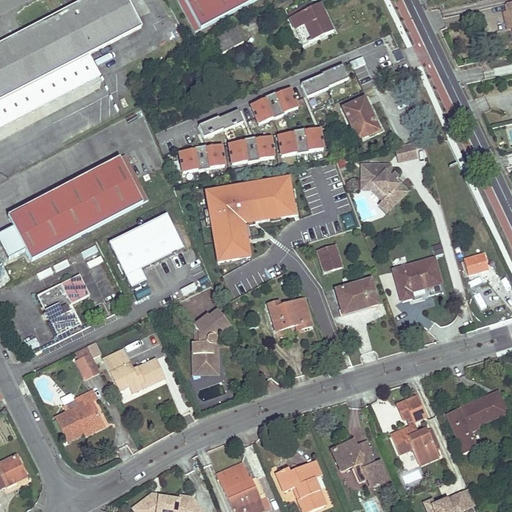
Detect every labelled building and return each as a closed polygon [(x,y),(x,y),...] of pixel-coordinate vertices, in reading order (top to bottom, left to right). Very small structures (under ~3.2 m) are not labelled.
[(8,40),(0,44),(0,100),(86,57),(142,28),(127,0),(85,0),(74,6),(26,31),(8,40)] [(176,0),(196,35),(259,0),(176,0)] [(290,19),(303,47),(333,33),(322,10),(317,13),(315,7),(312,1),(298,7),(299,9),(289,14),(291,19),(290,19)] [(511,2),(506,4),(507,12),(503,13),(506,26),(511,25),(511,29),(511,31),(511,2)] [(235,26),(212,39),(220,55),(244,42),(235,26)] [(86,57),(0,100),(0,128),(100,77),(86,57)] [(138,71),(149,68),(146,57),(135,60),(138,71)] [(348,80),(344,68),(323,77),(324,79),(305,86),(309,98),(329,90),(328,88),(348,80)] [(291,89),(249,106),(258,126),(300,108),(291,89)] [(364,99),(343,109),(358,141),(379,131),(364,99)] [(219,120),(198,128),(204,140),(224,131),(224,132),(244,124),(239,112),(220,121),(219,120)] [(321,130),(277,139),(281,160),(325,151),(321,130)] [(272,139),(227,147),(231,168),(276,160),(272,139)] [(394,147),(396,155),(400,154),(402,161),(417,158),(413,143),(394,147)] [(223,146),(178,155),(182,176),(227,167),(223,146)] [(125,157),(8,217),(14,229),(25,251),(31,262),(143,205),(129,178),(134,175),(125,157)] [(345,159),(338,162),(340,169),(347,166),(345,159)] [(395,204),(407,192),(399,184),(398,185),(395,181),(397,178),(391,172),(391,165),(368,165),(368,168),(361,168),(361,184),(373,184),(387,197),(387,196),(395,204)] [(282,182),(207,195),(218,262),(247,257),(242,224),(287,217),(282,182)] [(378,205),(386,213),(395,204),(387,196),(387,197),(373,184),(361,184),(361,190),(371,190),(382,201),(378,205)] [(350,211),(343,215),(349,226),(356,222),(350,211)] [(183,251),(166,216),(108,245),(131,290),(145,283),(140,272),(183,251)] [(14,229),(0,235),(0,243),(8,260),(25,251),(14,229)] [(336,246),(317,251),(324,274),(342,268),(336,246)] [(484,255),(465,260),(470,276),(483,272),(481,266),(487,264),(484,255)] [(435,259),(394,270),(402,301),(412,298),(411,292),(442,284),(435,259)] [(79,276),(35,298),(43,315),(41,316),(44,323),(47,321),(55,339),(80,326),(69,306),(89,296),(79,276)] [(371,280),(336,290),(342,312),(357,308),(358,311),(379,305),(371,280)] [(279,303),(269,306),(276,333),(296,327),(301,325),(302,331),(312,328),(305,301),(281,308),(279,303)] [(230,326),(218,310),(209,316),(208,314),(193,325),(194,326),(198,331),(198,343),(194,343),(192,342),(192,371),(210,371),(210,360),(218,360),(218,348),(214,349),(214,346),(215,344),(216,342),(216,337),(217,336),(230,326)] [(27,352),(39,346),(35,338),(23,344),(27,352)] [(94,343),(87,346),(91,355),(92,356),(100,353),(94,343)] [(78,361),(76,362),(85,381),(101,373),(92,356),(91,355),(87,346),(75,352),(78,361)] [(124,351),(104,360),(119,393),(129,388),(132,395),(165,379),(156,360),(134,370),(124,351)] [(210,371),(192,371),(192,376),(218,376),(218,360),(210,360),(210,371)] [(67,413),(55,419),(67,442),(84,434),(82,432),(101,423),(90,402),(96,399),(92,390),(74,399),(78,407),(72,410),(67,413)] [(499,393),(486,398),(495,419),(508,414),(499,393)] [(417,397),(404,402),(410,417),(406,419),(406,420),(410,428),(391,436),(399,456),(413,450),(418,462),(437,454),(436,452),(427,432),(427,431),(418,434),(414,424),(427,419),(417,397)] [(460,410),(446,415),(463,454),(476,449),(470,433),(479,430),(477,426),(495,419),(486,398),(467,406),(470,412),(462,416),(460,410)] [(67,400),(62,403),(67,413),(72,410),(67,400)] [(404,402),(396,406),(403,421),(406,420),(406,419),(410,417),(404,402)] [(467,406),(460,410),(462,416),(470,412),(467,406)] [(103,427),(101,423),(82,432),(84,434),(85,437),(103,427)] [(440,450),(432,430),(427,432),(436,452),(440,450)] [(349,444),(332,452),(341,472),(352,467),(359,483),(366,479),(370,487),(387,480),(379,464),(372,467),(367,457),(372,455),(366,443),(355,447),(353,446),(352,449),(348,447),(349,444)] [(437,454),(418,462),(420,467),(439,459),(437,454)] [(18,456),(0,464),(0,491),(6,488),(4,484),(26,474),(18,456)] [(288,468),(276,473),(284,492),(293,488),(296,487),(301,498),(298,500),(303,511),(312,511),(326,506),(314,479),(320,476),(314,460),(297,468),(298,471),(290,474),(289,471),(288,468)] [(217,475),(223,490),(232,511),(262,511),(265,511),(264,510),(270,508),(265,498),(260,500),(251,479),(248,480),(241,464),(217,475)] [(26,474),(4,484),(6,488),(28,477),(26,474)] [(296,487),(293,488),(298,500),(301,498),(296,487)] [(433,500),(424,504),(427,511),(462,511),(476,506),(469,491),(454,497),(456,501),(449,504),(448,500),(436,505),(433,500)] [(200,511),(191,500),(178,498),(178,501),(159,499),(158,499),(158,501),(151,500),(149,497),(140,504),(146,511),(200,511)]
